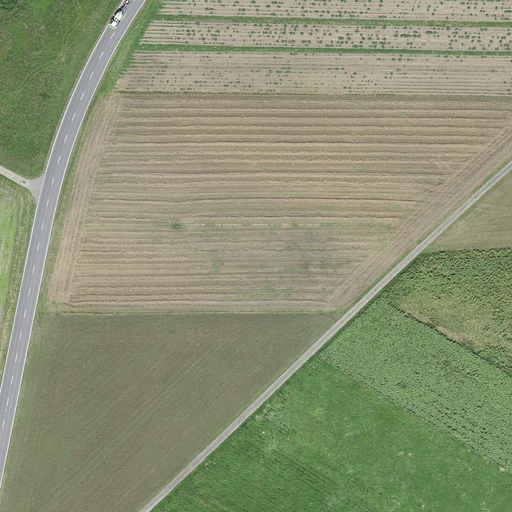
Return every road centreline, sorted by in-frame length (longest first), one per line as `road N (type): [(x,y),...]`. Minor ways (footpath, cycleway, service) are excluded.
road 1 (track): [(511,165),(148,511)]
road 2 (tertiary): [(136,0),(62,145),(0,443)]
